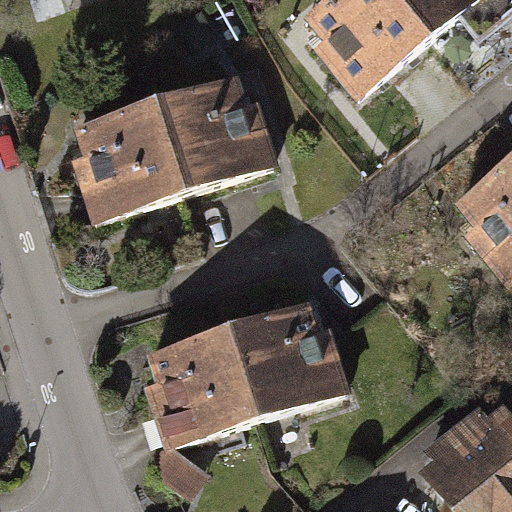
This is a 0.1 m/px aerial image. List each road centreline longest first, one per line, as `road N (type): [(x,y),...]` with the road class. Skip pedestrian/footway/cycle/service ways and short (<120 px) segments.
road 1 (residential): [(46,335),(328,234),(511,88)]
road 2 (residential): [(46,335),(99,511)]
road 3 (residential): [(0,193),(46,335)]
